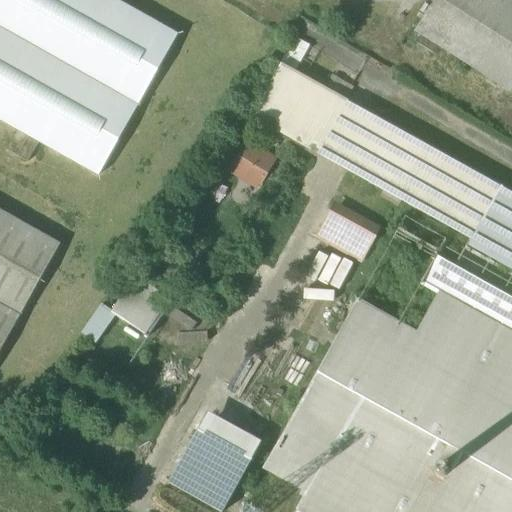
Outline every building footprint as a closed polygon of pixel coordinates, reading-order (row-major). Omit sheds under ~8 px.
[(177,38),(108,0),(0,0),(0,122),(98,177),(177,38)] [(511,0),(436,0),(414,38),(511,98),(511,0)] [(511,188),(280,59),(250,113),(467,234),(453,258),(435,249),(414,288),(440,302),(511,342),(511,188)] [(14,134),(7,152),(29,160),(36,143),(14,134)] [(276,157),(243,138),(224,170),(257,190),(276,157)] [(379,225),(333,200),(316,236),(358,260),(379,225)] [(0,365),(67,252),(0,212),(0,365)] [(315,282),(341,291),(351,263),(324,254),(315,282)] [(144,338),(168,299),(131,276),(107,314),(144,338)] [(511,511),(511,342),(440,302),(419,338),(355,303),(260,474),(303,498),(295,511),(511,511)] [(79,334),(94,344),(112,316),(97,306),(79,334)] [(215,511),(222,511),(255,439),(197,413),(163,489),(215,511)]
